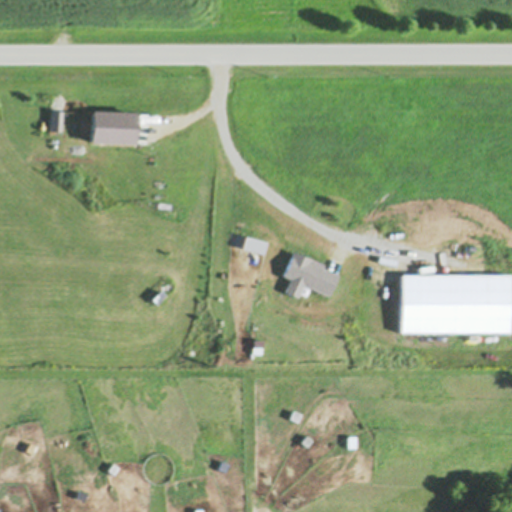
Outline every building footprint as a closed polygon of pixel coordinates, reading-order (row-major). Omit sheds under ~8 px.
[(176,132),(189,132),(189,140),(176,139),(176,132)] [(269,250),(278,257),(247,302),(237,295),(269,250)] [(401,274),(508,275),(509,332),(402,332),(401,274)] [(295,410),(303,414),(298,422),(291,418),(295,410)] [(13,424),(20,425),(19,434),(12,434),(13,424)] [(308,435),(313,440),(308,447),(302,442),(308,435)] [(348,436),(356,436),(356,448),(348,448),(348,436)] [(223,459),(230,463),(226,471),(219,468),(223,459)] [(81,489),(88,493),(86,500),(78,496),(81,489)]
